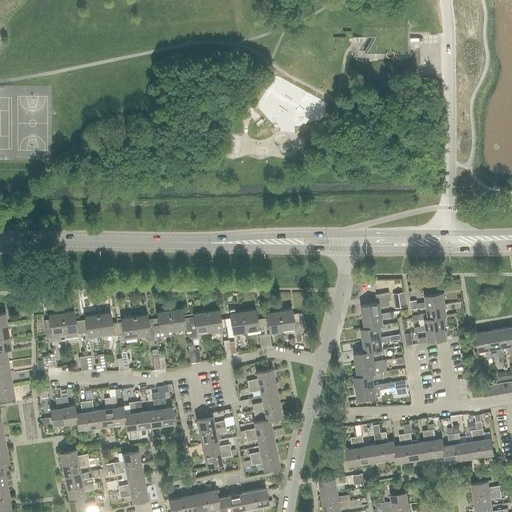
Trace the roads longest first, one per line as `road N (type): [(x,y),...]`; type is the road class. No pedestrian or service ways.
road 1 (tertiary): [(350,241),(0,245)]
road 2 (residential): [(50,376),(165,377),(272,352),(321,363)]
road 3 (unclassified): [(450,238),(443,0)]
road 4 (residential): [(350,241),(321,363)]
